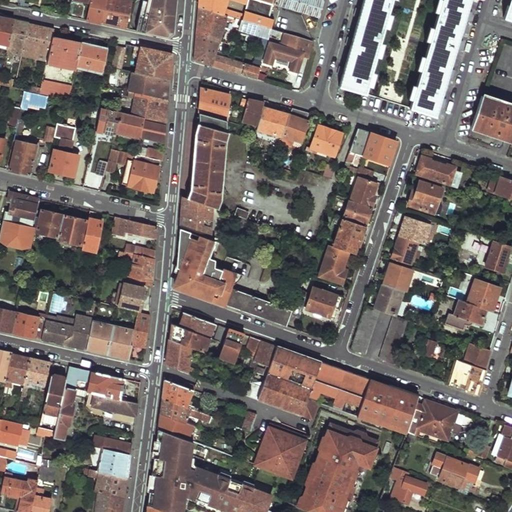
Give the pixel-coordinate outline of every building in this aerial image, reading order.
[(57,0),(54,13),(59,14),(62,15),(62,10),(64,0),(57,0)] [(90,0),(86,20),(95,22),(102,23),(106,0),(90,0)] [(106,0),(102,23),(115,26),(127,29),(133,2),(124,0),(106,0)] [(136,31),(174,39),(177,0),(146,0),(146,1),(142,0),(136,31)] [(200,0),(199,8),(226,15),(240,19),(269,27),(271,28),(274,20),(269,19),(274,4),(261,0),(200,0)] [(261,0),(274,4),(321,17),(325,0),(261,0)] [(362,16),(355,40),(354,45),(341,86),(366,94),(394,0),(367,0),(364,11),(362,16)] [(446,0),(411,109),(436,116),(440,104),(442,99),(450,75),(452,70),(459,46),(461,42),(469,17),(471,13),(474,0),(446,0)] [(197,34),(220,40),(226,15),(199,8),(198,21),(197,34)] [(0,16),(0,43),(4,45),(3,47),(9,49),(15,20),(3,17),(0,16)] [(240,19),(238,30),(261,37),(254,65),(243,62),(240,73),(252,77),(259,78),(262,66),(261,66),(268,33),(269,27),(240,19)] [(15,20),(9,49),(7,58),(11,59),(12,53),(14,47),(24,49),(30,23),(22,22),(15,20)] [(30,23),(24,49),(23,55),(28,57),(30,50),(43,53),(42,60),(48,61),(53,36),(55,29),(41,26),(30,23)] [(269,27),(268,33),(278,36),(280,31),(271,28),(269,27)] [(271,43),(266,61),(274,64),(276,56),(294,61),(291,69),(300,71),(304,56),(310,58),(314,41),(303,37),(301,45),(294,44),(297,36),(286,32),(282,46),(271,43)] [(195,60),(240,73),(243,62),(216,54),(220,40),(197,34),(195,60)] [(53,36),(48,61),(47,64),(77,70),(77,67),(83,43),(53,36)] [(83,43),(77,67),(103,73),(109,48),(83,43)] [(127,48),(122,69),(133,71),(171,79),(172,66),(173,54),(127,44),(127,48)] [(122,69),(127,48),(117,46),(113,67),(122,69)] [(14,47),(12,53),(23,55),(24,49),(14,47)] [(133,71),(129,91),(169,100),(170,89),(171,79),(133,71)] [(43,80),(40,94),(49,96),(63,100),(70,101),(73,87),(43,80)] [(190,116),(189,121),(209,126),(210,116),(227,121),(230,95),(201,88),(199,114),(190,111),(190,116)] [(26,91),(23,100),(47,106),(49,96),(40,94),(26,91)] [(135,98),(131,115),(167,123),(168,113),(169,100),(129,91),(127,96),(135,98)] [(511,105),(482,95),(471,128),(511,141),(511,105)] [(248,99),(241,121),(257,126),(263,108),(265,103),(248,99)] [(13,106),(8,125),(17,126),(19,119),(21,108),(13,106)] [(106,117),(103,132),(114,135),(115,130),(118,117),(115,116),(115,111),(112,111),(101,108),(100,114),(105,116),(106,117)] [(257,126),(256,129),(284,137),(291,115),(263,108),(257,126)] [(284,137),(283,141),(301,147),(309,122),(307,121),(309,113),(305,112),(293,109),(291,115),(284,137)] [(118,117),(115,130),(141,137),(145,120),(119,114),(118,117)] [(19,119),(17,126),(13,139),(16,140),(17,137),(20,138),(25,120),(19,119)] [(145,120),(141,137),(165,142),(166,131),(167,125),(145,120)] [(191,190),(188,198),(213,207),(216,208),(220,200),(225,141),(227,132),(198,124),(196,132),(191,190)] [(319,125),(311,147),(310,152),(312,153),(314,148),(335,155),(342,134),(319,125)] [(54,149),(49,171),(74,176),(79,155),(70,153),(62,151),(63,150),(64,149),(65,149),(66,150),(67,150),(68,150),(69,150),(70,149),(71,149),(71,148),(72,143),(70,143),(72,134),(69,128),(57,126),(56,129),(54,138),(61,140),(58,150),(54,149)] [(48,127),(44,140),(53,142),(54,138),(56,129),(48,127)] [(358,128),(346,161),(353,163),(357,152),(364,154),(371,133),(365,130),(358,128)] [(371,133),(364,154),(389,163),(397,141),(384,137),(371,133)] [(16,140),(9,170),(30,175),(37,145),(16,140)] [(112,142),(110,148),(119,150),(124,151),(125,146),(112,142)] [(139,144),(138,149),(152,152),(153,147),(139,144)] [(110,148),(107,162),(105,170),(113,172),(119,150),(110,148)] [(147,152),(146,157),(160,160),(162,152),(152,149),(152,152),(147,152)] [(129,152),(122,183),(153,191),(159,167),(158,166),(160,160),(146,157),(145,163),(139,162),(140,155),(129,152)] [(305,152),(299,168),(305,170),(311,154),(305,152)] [(422,155),(416,173),(450,184),(454,172),(456,166),(448,164),(447,165),(430,160),(430,158),(422,155)] [(100,161),(97,174),(104,176),(105,170),(107,162),(100,161)] [(326,164),(322,175),(330,178),(334,166),(326,164)] [(343,170),(357,175),(359,169),(345,164),(343,170)] [(287,169),(285,175),(296,179),(298,173),(287,169)] [(357,175),(358,175),(374,181),(375,175),(359,169),(357,175)] [(454,172),(450,184),(457,187),(461,174),(454,172)] [(358,175),(349,199),(354,200),(373,206),(376,196),(373,195),(378,182),(374,181),(358,175)] [(490,181),(487,190),(511,197),(511,183),(510,183),(511,180),(501,177),(499,184),(490,181)] [(415,179),(408,203),(435,212),(443,188),(415,179)] [(10,192),(3,220),(14,222),(15,217),(37,222),(43,199),(22,194),(10,192)] [(181,212),(180,225),(211,236),(213,207),(188,198),(183,196),(181,212)] [(354,200),(347,219),(366,226),(373,206),(354,200)] [(237,208),(236,214),(247,218),(249,212),(237,208)] [(42,209),(37,232),(44,233),(43,235),(47,236),(47,234),(59,237),(64,215),(42,209)] [(230,213),(227,220),(262,232),(264,225),(230,213)] [(64,215),(59,237),(59,239),(64,240),(64,243),(68,244),(68,241),(80,245),(86,220),(64,215)] [(120,226),(126,228),(125,231),(157,238),(158,227),(115,216),(113,228),(120,230),(120,226)] [(341,225),(334,247),(348,252),(354,254),(356,243),(360,244),(366,226),(347,219),(337,216),(335,223),(341,225)] [(406,216),(400,235),(425,242),(431,224),(432,221),(421,218),(421,220),(406,216)] [(89,217),(82,251),(84,251),(85,249),(96,252),(103,221),(89,217)] [(29,224),(27,234),(28,234),(26,241),(31,242),(35,226),(29,224)] [(176,278),(175,285),(181,288),(183,282),(191,285),(189,290),(199,294),(225,304),(231,286),(236,274),(214,266),(207,263),(209,258),(212,250),(209,248),(212,240),(199,235),(198,240),(189,237),(191,232),(180,228),(177,266),(182,269),(180,274),(186,276),(185,278),(176,278)] [(199,235),(191,232),(189,237),(198,240),(199,235)] [(399,237),(392,257),(402,261),(410,263),(411,264),(417,243),(399,237)] [(494,260),(491,268),(504,271),(507,263),(506,262),(511,245),(493,239),(488,258),(494,260)] [(136,246),(135,254),(155,258),(156,250),(136,246)] [(330,246),(320,274),(341,282),(345,272),(341,270),(348,252),(334,247),(330,246)] [(133,260),(128,281),(153,287),(155,258),(135,254),(120,251),(119,254),(121,255),(121,257),(133,260)] [(216,260),(209,258),(207,263),(214,266),(216,260)] [(390,263),(384,283),(403,289),(407,290),(413,270),(390,263)] [(311,294),(306,310),(329,317),(333,306),(337,294),(313,286),(316,278),(306,275),(300,290),(309,293),(311,294)] [(476,278),(467,301),(487,308),(491,310),(500,287),(476,278)] [(124,282),(118,304),(139,310),(145,288),(124,282)] [(191,285),(183,282),(181,288),(189,290),(191,285)] [(379,298),(376,308),(380,310),(393,314),(394,315),(403,289),(384,283),(381,282),(376,297),(379,298)] [(231,286),(225,304),(251,313),(287,326),(293,309),(257,296),(231,286)] [(300,290),(293,309),(298,311),(302,299),(306,300),(309,293),(300,290)] [(337,294),(333,306),(338,308),(342,295),(337,294)] [(449,313),(445,323),(463,329),(465,324),(467,325),(468,321),(482,325),(487,308),(467,301),(458,298),(454,314),(449,313)] [(302,299),(298,311),(302,312),(306,300),(302,299)] [(352,348),(366,353),(380,310),(376,308),(366,305),(352,348)] [(0,329),(12,332),(17,312),(14,311),(7,309),(0,307),(0,329)] [(17,312),(12,332),(28,336),(42,339),(47,314),(47,313),(40,312),(39,317),(20,313),(21,308),(17,307),(17,312)] [(180,326),(211,338),(216,323),(185,311),(180,326)] [(135,329),(132,343),(145,346),(150,315),(137,312),(135,329)] [(47,314),(42,339),(64,344),(65,339),(73,335),(73,333),(89,336),(93,319),(93,316),(76,313),(75,318),(57,314),(57,316),(47,314)] [(393,314),(379,358),(394,363),(409,320),(394,315),(393,314)] [(89,336),(86,349),(95,351),(107,354),(113,324),(93,319),(89,336)] [(113,324),(107,354),(118,356),(129,359),(132,343),(135,329),(113,324)] [(171,324),(170,339),(191,346),(201,350),(204,342),(216,346),(215,350),(221,353),(225,343),(216,340),(211,338),(180,326),(171,324)] [(221,325),(216,340),(225,343),(230,328),(221,325)] [(221,353),(220,357),(235,363),(246,334),(230,328),(225,343),(221,353)] [(65,339),(64,344),(86,349),(89,336),(73,333),(73,335),(65,339)] [(252,361),(249,368),(255,371),(256,371),(259,365),(267,367),(264,374),(267,375),(279,345),(270,342),(252,337),(246,353),(256,357),(254,362),(252,361)] [(166,364),(198,376),(199,371),(188,367),(190,359),(188,359),(191,346),(170,339),(168,352),(166,364)] [(429,340),(423,353),(433,356),(437,343),(429,340)] [(458,359),(451,383),(478,393),(491,349),(470,342),(464,361),(458,359)] [(267,375),(258,399),(302,415),(308,398),(322,361),(301,353),(279,345),(267,375)] [(0,378),(3,379),(3,382),(6,383),(12,353),(0,351),(0,350),(0,378)] [(12,353),(6,383),(5,386),(10,387),(12,380),(21,382),(21,384),(24,385),(30,357),(21,355),(12,353)] [(30,357),(24,385),(22,395),(26,396),(29,383),(45,387),(50,362),(41,360),(30,357)] [(319,402),(358,417),(359,416),(372,379),(356,373),(336,366),(322,361),(308,398),(319,402)] [(78,380),(88,382),(86,391),(92,393),(95,393),(121,399),(124,379),(98,373),(69,367),(66,379),(65,386),(76,389),(78,380)] [(255,371),(250,385),(257,387),(253,397),(258,399),(267,375),(264,374),(256,371),(255,371)] [(51,375),(41,420),(57,424),(65,386),(66,379),(51,375)] [(397,388),(372,379),(359,416),(377,422),(378,420),(390,424),(389,427),(407,433),(407,431),(417,405),(421,396),(397,388)] [(162,397),(197,410),(197,408),(188,404),(193,391),(182,387),(164,380),(163,389),(162,397)] [(194,387),(184,383),(182,387),(193,391),(194,387)] [(250,385),(246,394),(253,397),(257,387),(250,385)] [(65,386),(57,424),(56,430),(54,437),(65,439),(76,389),(65,386)] [(92,405),(101,407),(101,409),(136,416),(136,414),(138,403),(121,399),(95,393),(92,405)] [(160,413),(186,422),(187,414),(210,422),(212,416),(197,410),(162,397),(161,405),(160,413)] [(319,402),(308,398),(302,415),(313,419),(319,402)] [(453,423),(457,413),(427,402),(425,407),(417,405),(407,431),(418,435),(420,428),(448,438),(451,429),(460,433),(462,427),(453,423)] [(249,412),(243,427),(251,430),(257,415),(249,412)] [(159,428),(184,436),(185,429),(195,431),(196,426),(186,422),(160,413),(159,421),(159,428)] [(0,419),(0,431),(9,433),(11,422),(0,419)] [(339,511),(344,499),(350,502),(356,487),(350,484),(355,471),(361,473),(364,465),(367,466),(371,455),(374,456),(379,442),(331,423),(326,438),(328,439),(324,450),(322,449),(315,467),(317,468),(312,481),(310,480),(302,499),(305,500),(302,508),(312,511),(339,511)] [(500,457),(499,460),(511,465),(511,425),(508,424),(506,427),(509,429),(507,436),(500,457)] [(48,428),(46,435),(54,437),(56,430),(48,428)] [(184,436),(159,428),(155,453),(148,504),(168,511),(179,511),(181,507),(184,508),(186,494),(199,499),(200,495),(206,498),(205,501),(230,511),(231,508),(241,511),(261,511),(263,508),(266,509),(271,496),(242,484),(243,482),(229,477),(229,479),(195,466),(194,470),(189,468),(192,450),(189,449),(190,439),(184,436)] [(305,442),(269,428),(255,463),(292,477),(305,442)] [(492,454),(500,457),(507,436),(500,433),(492,454)] [(74,434),(73,441),(83,444),(85,436),(74,434)] [(96,435),(94,446),(97,447),(100,448),(130,455),(131,450),(132,444),(96,435)] [(482,443),(478,454),(490,459),(494,448),(482,443)] [(0,447),(0,456),(1,457),(8,458),(15,460),(17,451),(0,447)] [(97,447),(92,469),(98,470),(102,452),(99,452),(100,448),(97,447)] [(102,452),(98,470),(127,477),(129,466),(130,455),(100,448),(99,452),(102,452)] [(443,466),(438,479),(459,487),(463,474),(475,478),(478,467),(437,451),(433,462),(443,466)] [(1,457),(0,459),(0,467),(6,469),(8,458),(1,457)] [(40,465),(37,478),(40,478),(52,481),(56,461),(41,457),(40,465)] [(397,480),(391,497),(409,504),(413,491),(423,494),(427,484),(407,476),(409,472),(394,466),(390,477),(397,480)] [(97,478),(94,490),(98,491),(124,497),(126,486),(127,477),(98,470),(92,469),(90,468),(88,476),(97,478)] [(361,473),(355,471),(350,484),(356,487),(361,473)] [(2,488),(23,493),(19,511),(20,511),(30,511),(34,495),(37,478),(26,475),(25,482),(9,479),(10,474),(5,473),(2,488)] [(459,487),(458,490),(467,493),(470,484),(472,485),(475,478),(463,474),(459,487)] [(98,491),(95,511),(122,511),(124,497),(98,491)] [(34,495),(30,511),(48,511),(51,499),(37,496),(34,495)] [(487,498),(486,500),(506,507),(511,500),(493,495),(491,499),(487,498)] [(345,511),(350,502),(344,499),(339,511),(345,511)]
